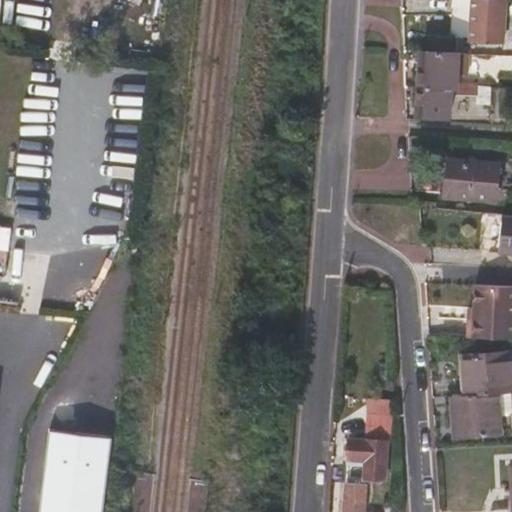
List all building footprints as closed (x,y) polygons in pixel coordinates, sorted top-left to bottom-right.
[(506,45),(508,0),(472,0),(471,44),(506,45)] [(477,84),(455,83),(456,76),(467,77),(469,55),(420,53),(419,72),(415,73),(415,83),(417,84),(417,89),(477,92),(477,88),(477,84)] [(448,119),(450,96),(476,98),(475,106),(489,107),(490,90),(477,88),(477,92),(417,89),(417,94),(414,94),(414,104),(417,104),(416,117),(448,119)] [(492,202),(496,166),(449,162),(445,197),(492,202)] [(511,223),(486,221),(482,252),(511,255),(511,223)] [(511,341),(511,288),(477,286),(475,316),(468,316),(468,340),(511,341)] [(511,395),(510,355),(461,357),(461,397),(498,396),(511,395)] [(499,436),(498,396),(461,397),(451,399),(452,438),(499,436)] [(348,443),(347,460),(346,468),(364,470),(364,481),(383,483),(385,446),(389,446),(391,418),(366,415),(363,443),(348,443)] [(363,511),(365,488),(345,486),(342,511),(363,511)]
